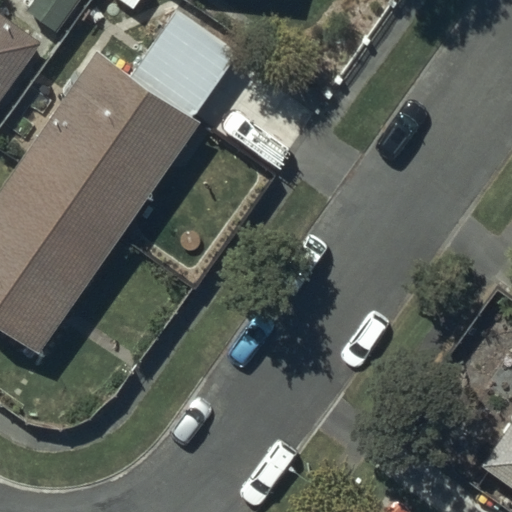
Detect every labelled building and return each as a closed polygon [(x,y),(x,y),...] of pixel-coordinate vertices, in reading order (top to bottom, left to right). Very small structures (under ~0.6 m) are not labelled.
[(72,0),(33,0),(28,7),(55,25),(72,0)] [(129,74),(193,118),(238,51),(174,8),(129,74)] [(0,85),(35,37),(0,11),(0,85)] [(100,53),(24,160),(116,226),(193,118),(129,74),(100,53)] [(116,226),(24,160),(0,193),(0,316),(33,340),(116,226)] [(511,419),(480,464),(511,486),(511,419)]
